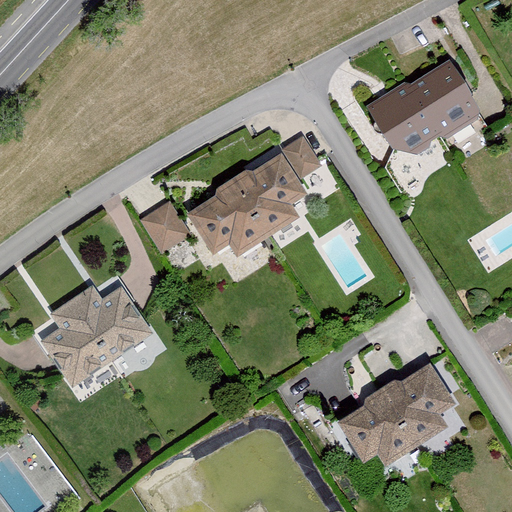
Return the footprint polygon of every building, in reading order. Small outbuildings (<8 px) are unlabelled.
[(459,54),(375,100),(408,160),(492,114),(459,54)] [(305,140),(193,211),(221,253),(241,241),(248,252),(305,215),(296,202),(312,191),(306,181),(324,169),(305,140)] [(192,237),(169,202),(141,222),(164,256),(192,237)] [(65,326),(43,340),(73,387),(155,335),(125,287),(104,300),(96,288),(57,313),(65,326)] [(437,363),(338,420),(364,465),(385,453),(389,461),(451,425),(445,415),(461,405),(437,363)]
